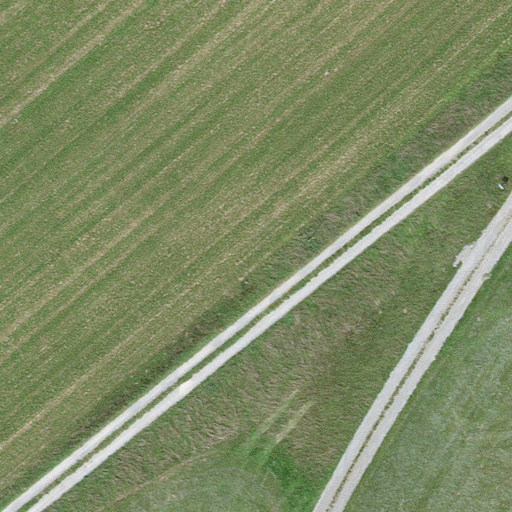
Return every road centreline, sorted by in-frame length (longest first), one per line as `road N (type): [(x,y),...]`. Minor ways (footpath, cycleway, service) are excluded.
road 1 (track): [(29,511),(511,119)]
road 2 (track): [(333,511),(398,395),(511,231)]
